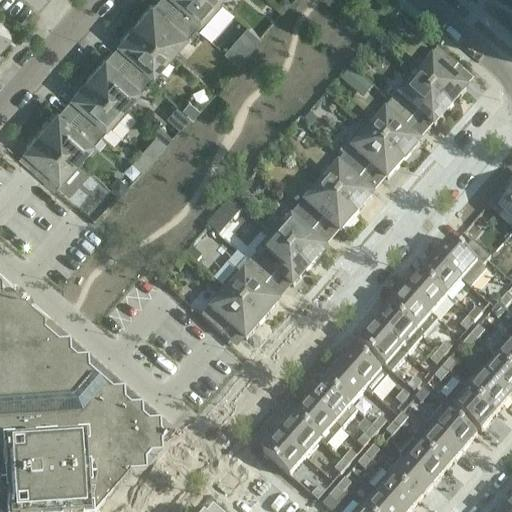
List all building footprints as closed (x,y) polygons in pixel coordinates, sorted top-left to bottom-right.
[(175,11),(195,28),(205,18),(201,15),(212,2),(217,7),(221,3),(216,0),(180,0),(183,2),(175,11)] [(284,0),(279,5),(285,11),(290,5),(284,0)] [(135,24),(174,57),(177,53),(172,48),(182,36),(186,39),(195,28),(175,11),(167,20),(151,6),(135,24)] [(128,64),(148,82),(158,71),(154,68),(165,56),(170,61),(174,57),(135,24),(120,41),(136,56),(128,64)] [(0,26),(0,44),(9,34),(0,26)] [(416,73),(412,77),(450,110),(466,92),(450,78),(459,69),(438,51),(428,63),(432,66),(421,78),(416,73)] [(88,77),(126,111),(130,107),(125,102),(135,90),(139,93),(148,82),(128,64),(120,73),(104,59),(88,77)] [(352,70),(341,82),(364,101),(374,89),(352,70)] [(81,118),(101,136),(109,127),(111,128),(126,111),(88,77),(73,95),(89,109),(81,118)] [(398,97),(391,105),(411,123),(419,114),(435,128),(450,110),(412,77),(396,95),(398,97)] [(189,101),(181,109),(192,118),(199,110),(189,101)] [(369,127),(365,130),(403,164),(419,146),(403,132),(411,123),(391,105),(381,116),(385,119),(374,132),(369,127)] [(41,131),(79,164),(83,160),(77,155),(88,143),(92,146),(101,136),(81,118),(73,127),(57,113),(41,131)] [(311,115),(304,122),(311,128),(317,121),(311,115)] [(158,126),(153,133),(166,144),(172,138),(158,126)] [(353,148),(344,159),(364,177),(372,168),(388,182),(403,164),(365,130),(362,134),(367,139),(357,151),(353,148)] [(33,172),(54,190),(62,180),(64,182),(79,164),(41,131),(26,149),(42,163),(33,172)] [(155,136),(131,162),(134,165),(142,171),(165,145),(155,136)] [(322,180),(318,184),(356,217),(372,199),(356,185),(364,177),(344,159),(334,170),(338,173),(327,185),(322,180)] [(118,178),(110,188),(121,197),(129,187),(118,178)] [(306,202),(297,212),(317,230),(325,221),(341,235),(356,217),(318,184),(315,188),(320,193),(310,205),(306,202)] [(511,230),(511,191),(507,187),(489,207),(501,217),(504,214),(511,220),(511,229),(511,230)] [(237,199),(245,205),(248,202),(247,195),(244,192),(237,199)] [(229,202),(221,211),(234,222),(242,213),(229,202)] [(287,220),(271,237),(309,271),(325,253),(309,239),(317,230),(297,212),(289,221),(287,220)] [(257,257),(250,266),(270,284),(278,275),(294,289),(309,271),(271,237),(255,256),(257,257)] [(442,248),(433,258),(462,284),(471,292),(487,274),(482,270),(491,260),(473,244),(464,254),(451,242),(445,250),(442,248)] [(192,250),(186,257),(196,266),(202,259),(192,250)] [(427,271),(421,278),(447,301),(462,284),(433,258),(424,268),(427,271)] [(228,287),(224,291),(262,324),(278,306),(262,292),(270,284),(250,266),(240,277),(244,280),(233,292),(228,287)] [(412,282),(403,292),(432,318),(447,301),(421,278),(415,284),(412,282)] [(0,511),(97,511),(163,436),(44,332),(44,325),(14,299),(2,300),(1,287),(0,286),(0,511)] [(202,320),(222,338),(231,328),(247,342),(262,324),(224,291),(208,309),(210,311),(202,320)] [(396,305),(390,312),(423,341),(438,323),(432,318),(403,292),(394,303),(396,305)] [(511,300),(508,297),(499,306),(506,311),(511,303),(511,300)] [(499,306),(491,315),(498,320),(506,311),(499,306)] [(468,320),(474,325),(483,316),(476,311),(468,320)] [(382,316),(373,327),(408,358),(423,341),(390,312),(384,319),(382,316)] [(460,329),(466,334),(474,325),(468,320),(460,329)] [(360,347),(386,370),(392,376),(408,358),(373,327),(364,337),(366,339),(360,347)] [(479,329),(471,338),(477,344),(485,334),(479,329)] [(471,338),(463,347),(469,353),(477,344),(471,338)] [(446,345),(438,354),(444,359),(452,350),(446,345)] [(511,346),(498,362),(511,374),(511,346)] [(346,357),(337,367),(367,393),(373,398),(388,380),(356,351),(349,359),(346,357)] [(430,363),(436,369),(444,359),(438,354),(430,363)] [(450,361),(442,371),(449,376),(457,367),(450,361)] [(484,378),(511,402),(511,400),(511,374),(498,362),(484,378)] [(331,380),(325,387),(351,410),(367,393),(337,367),(328,377),(331,380)] [(442,371),(434,380),(441,385),(449,376),(442,371)] [(470,395),(497,418),(511,402),(484,378),(470,395)] [(416,380),(408,389),(414,395),(422,386),(416,380)] [(316,391),(307,401),(342,433),(357,415),(351,410),(325,387),(319,393),(316,391)] [(446,404),(482,435),(497,418),(470,395),(461,387),(446,404)] [(424,392),(416,401),(422,407),(430,398),(424,392)] [(396,403),(402,408),(410,399),(404,394),(396,403)] [(301,414),(295,421),(321,444),(327,450),(342,433),(307,401),(298,412),(301,414)] [(429,427),(436,433),(463,457),(478,440),(444,410),(429,427)] [(402,416),(394,425),(401,431),(409,422),(402,416)] [(373,429),(379,434),(387,425),(381,420),(373,429)] [(286,425),(277,436),(306,462),(321,444),(295,421),(289,428),(286,425)] [(394,425),(386,435),(393,440),(401,431),(394,425)] [(365,438),(371,443),(379,434),(373,429),(365,438)] [(422,449),(449,473),(463,457),(436,433),(422,449)] [(264,456),(291,479),(306,462),(277,436),(268,446),(271,448),(264,456)] [(374,449),(366,458),(372,463),(380,454),(374,449)] [(408,466),(434,489),(449,473),(422,449),(408,466)] [(343,463),(349,469),(357,459),(351,454),(343,463)] [(366,458),(358,467),(364,472),(372,463),(366,458)] [(389,478),(420,505),(434,489),(408,466),(403,461),(389,478)] [(335,472),(341,478),(349,469),(343,463),(335,472)] [(374,494),(394,511),(414,511),(420,505),(389,478),(374,494)] [(345,481),(337,490),(344,496),(352,487),(345,481)] [(312,498),(318,504),(326,495),(320,489),(312,498)] [(337,490),(329,500),(336,505),(344,496),(337,490)] [(360,510),(361,511),(394,511),(374,494),(360,510)]
